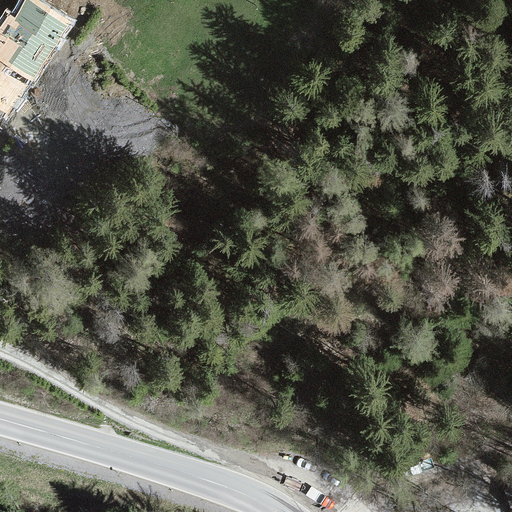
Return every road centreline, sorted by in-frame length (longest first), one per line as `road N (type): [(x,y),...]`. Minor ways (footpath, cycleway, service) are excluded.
road 1 (tertiary): [(279,511),(214,482),(0,418)]
road 2 (track): [(358,511),(391,491),(511,448)]
